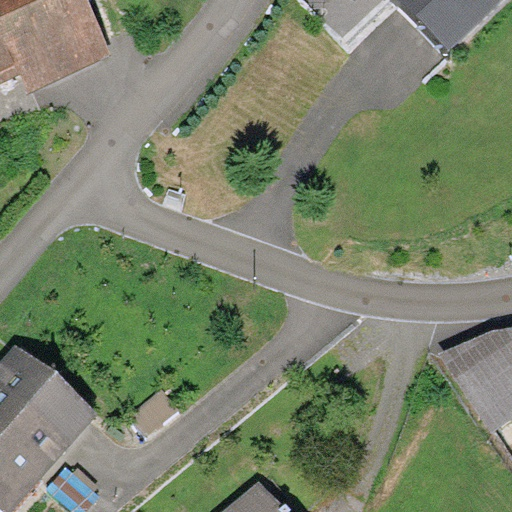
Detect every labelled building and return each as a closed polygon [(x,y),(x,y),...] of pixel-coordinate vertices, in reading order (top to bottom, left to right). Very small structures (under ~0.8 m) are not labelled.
[(0,0),(0,88),(21,79),(29,96),(113,59),(86,0),(0,0)] [(393,0),(451,58),(509,0),(393,0)] [(0,367),(0,509),(3,511),(15,511),(99,418),(19,347),(0,367)] [(447,389),(484,452),(511,435),(511,363),(482,369),(447,389)] [(228,511),(280,511),(259,486),(228,511)]
